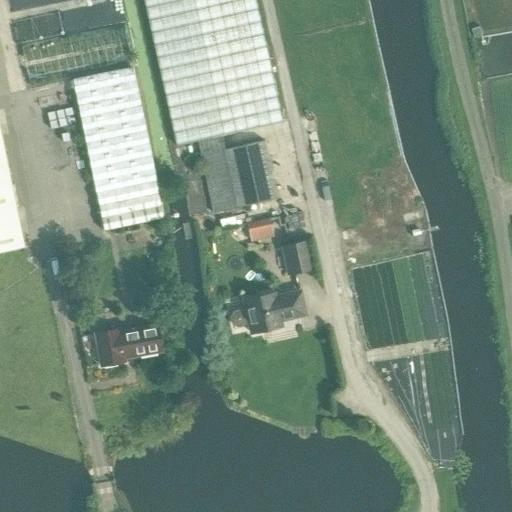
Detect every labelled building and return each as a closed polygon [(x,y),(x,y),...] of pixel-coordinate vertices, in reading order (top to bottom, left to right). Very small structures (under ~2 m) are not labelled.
[(282,122),(254,0),(143,0),(176,145),(196,141),(221,135),(282,122)] [(71,80),(103,232),(162,220),(131,68),(71,80)] [(196,141),(212,213),(276,198),(263,140),(224,149),(221,135),(196,141)] [(0,139),(0,251),(22,247),(0,139)] [(268,220),(246,225),(249,238),(271,233),(268,220)] [(286,245),(292,273),(316,267),(309,240),(286,245)] [(229,313),(228,318),(229,322),(233,325),(237,327),(242,325),(245,322),(248,322),(251,333),(280,327),(278,320),(304,314),(299,292),(273,298),(272,293),(243,300),(245,309),(242,310),(237,309),(233,310),(229,313)] [(96,333),(102,365),(124,361),(124,357),(161,350),(156,324),(120,332),(118,328),(96,333)]
